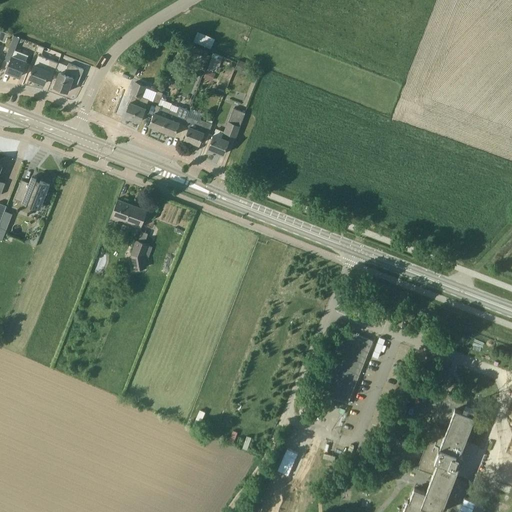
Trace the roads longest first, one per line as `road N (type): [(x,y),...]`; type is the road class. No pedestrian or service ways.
road 1 (secondary): [(357,251),(72,143)]
road 2 (unclassified): [(72,143),(114,58),(197,0)]
road 3 (unclassified): [(281,420),(357,251)]
road 4 (secondary): [(511,311),(357,251)]
